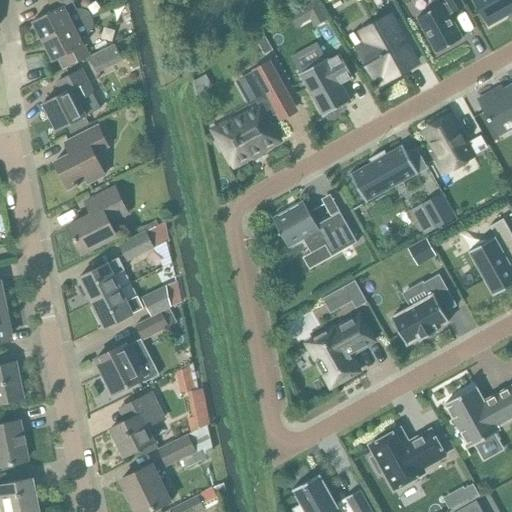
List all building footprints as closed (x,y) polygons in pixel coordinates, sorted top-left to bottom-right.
[(54,10),(33,21),(43,41),(92,17),(90,14),(87,11),(84,9),(81,9),(77,9),(73,1),(75,0),(48,0),(49,0),(54,10)] [(315,26),(328,19),(317,0),(313,0),(303,6),(315,26)] [(417,17),(436,52),(463,37),(450,14),(464,6),(460,0),(446,0),(447,1),(444,3),(443,2),(417,17)] [(511,0),(475,0),(489,24),(511,11),(511,0)] [(413,55),(391,15),(363,30),(370,43),(360,49),(375,76),(386,70),(390,78),(409,68),(404,60),(413,55)] [(92,17),(43,41),(53,61),(63,56),(69,67),(90,56),(81,39),(87,35),(89,33),(92,28),(93,25),(93,24),(93,19),(92,17)] [(122,61),(115,45),(89,58),(97,73),(122,61)] [(351,100),(341,83),(353,77),(340,54),(329,61),(327,58),(300,74),(324,116),(351,100)] [(231,120),(215,129),(219,137),(235,165),(279,140),(268,119),(279,113),(271,99),(285,91),(269,63),(251,73),(263,94),(255,99),(260,107),(232,123),(231,120)] [(64,92),(44,102),(58,130),(67,125),(70,132),(88,123),(85,117),(86,116),(101,108),(94,93),(82,69),(77,72),(59,80),(64,92)] [(494,91),(478,100),(498,135),(511,127),(511,85),(496,95),(494,91)] [(451,115),(425,130),(436,151),(434,153),(445,172),(473,156),(473,155),(487,147),(481,137),(467,144),(451,115)] [(89,183),(105,174),(94,153),(109,146),(99,126),(65,142),(71,153),(55,161),(69,188),(76,185),(77,186),(80,184),(79,183),(87,179),(89,183)] [(350,173),(366,202),(418,173),(402,144),(386,153),(385,150),(369,158),(371,161),(350,173)] [(83,253),(100,244),(116,236),(109,222),(128,213),(115,187),(86,202),(92,214),(69,225),(83,253)] [(323,195),(322,208),(336,209),(337,195),(323,195)] [(440,195),(423,204),(436,227),(453,218),(440,195)] [(311,253),(325,245),(332,256),(357,242),(340,212),(316,225),(303,200),(272,218),(280,232),(279,232),(280,235),(281,234),(289,248),(303,240),(311,253)] [(511,233),(504,218),(490,226),(496,236),(468,251),(493,296),(511,285),(511,265),(511,263),(510,264),(509,261),(511,258),(511,233)] [(126,260),(169,239),(165,221),(152,227),(146,230),(118,244),(126,260)] [(417,264),(435,254),(427,240),(409,250),(417,264)] [(92,302),(119,289),(113,277),(125,271),(118,258),(80,277),(92,302)] [(437,328),(449,321),(444,312),(457,305),(439,274),(424,282),(431,295),(392,317),(407,345),(419,338),(420,340),(438,330),(437,328)] [(154,316),(170,308),(182,302),(178,281),(168,285),(144,297),(154,316)] [(355,281),(345,287),(353,301),(357,309),(368,303),(355,281)] [(126,302),(119,289),(92,302),(105,327),(143,308),(137,296),(126,302)] [(170,308),(154,316),(135,326),(142,340),(167,328),(177,322),(170,308)] [(0,340),(9,338),(4,311),(0,311),(0,340)] [(335,327),(307,343),(331,387),(359,371),(349,354),(374,340),(361,315),(336,329),(335,327)] [(114,349),(96,358),(114,393),(131,384),(142,379),(144,382),(160,375),(158,371),(150,356),(136,364),(126,345),(125,343),(114,349)] [(14,362),(0,365),(0,402),(22,398),(14,362)] [(190,365),(176,369),(182,393),(196,389),(190,365)] [(511,385),(484,401),(476,386),(445,403),(470,447),(500,430),(498,427),(511,418),(511,385)] [(124,455),(142,446),(155,440),(148,426),(164,418),(151,393),(126,406),(132,418),(111,429),(124,455)] [(18,420),(0,423),(0,465),(26,460),(18,420)] [(168,466),(183,459),(187,468),(215,454),(207,424),(159,448),(168,466)] [(423,468),(445,455),(431,430),(408,443),(400,428),(370,445),(375,455),(371,458),(379,474),(384,471),(394,489),(425,472),(423,468)] [(136,511),(146,511),(156,507),(172,500),(154,464),(121,480),(127,492),(128,491),(132,499),(131,500),(136,511)] [(337,502),(321,475),(294,490),(302,504),(294,509),(296,511),(350,511),(352,511),(375,511),(362,488),(337,502)] [(0,505),(1,511),(13,511),(36,507),(30,478),(0,484),(0,505)] [(511,484),(494,494),(504,511),(510,511),(511,511),(511,484)] [(473,485),(464,489),(471,501),(480,497),(473,485)] [(200,511),(207,509),(202,501),(221,491),(219,487),(171,510),(171,511),(200,511)]
